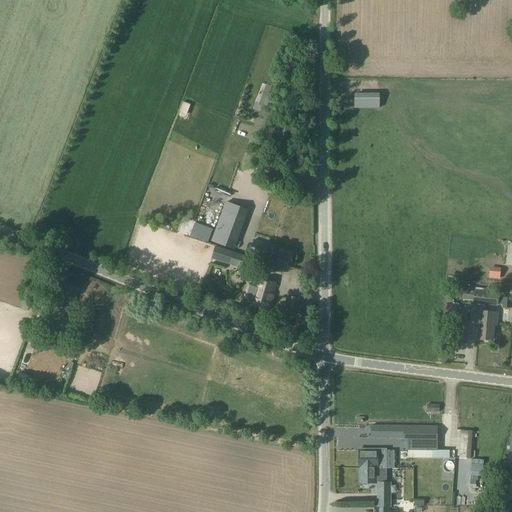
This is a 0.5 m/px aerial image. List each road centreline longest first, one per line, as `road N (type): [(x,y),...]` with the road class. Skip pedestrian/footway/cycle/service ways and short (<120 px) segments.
road 1 (unclassified): [(323,357),(325,0)]
road 2 (tertiary): [(323,357),(0,230)]
road 3 (tertiary): [(511,381),(323,357)]
road 4 (unclassified): [(324,511),(323,357)]
